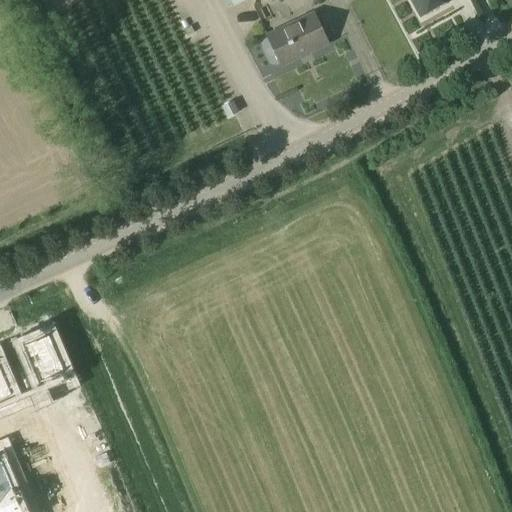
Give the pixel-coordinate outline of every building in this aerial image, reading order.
[(412,0),(421,16),(450,1),(449,0),(412,0)] [(313,14),(267,36),(281,66),(328,44),(313,14)] [(33,369),(20,374),(31,398),(45,392),(41,383),(65,373),(49,335),(23,346),(33,369)] [(0,400),(13,395),(0,365),(0,400)] [(52,434),(41,439),(47,452),(58,448),(52,434)] [(0,495),(10,491),(0,467),(9,463),(3,449),(0,450),(0,495)] [(19,511),(10,491),(0,495),(0,511),(29,511),(26,511),(19,511)]
